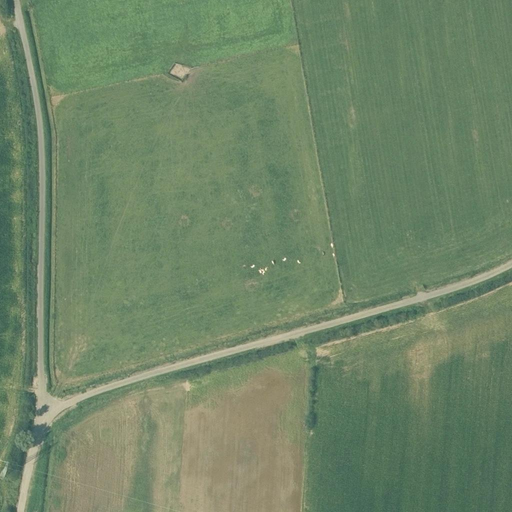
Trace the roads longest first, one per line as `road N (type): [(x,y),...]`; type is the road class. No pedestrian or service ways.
road 1 (unclassified): [(511,265),(98,389),(41,417)]
road 2 (unclassified): [(16,0),(42,149),(41,417)]
